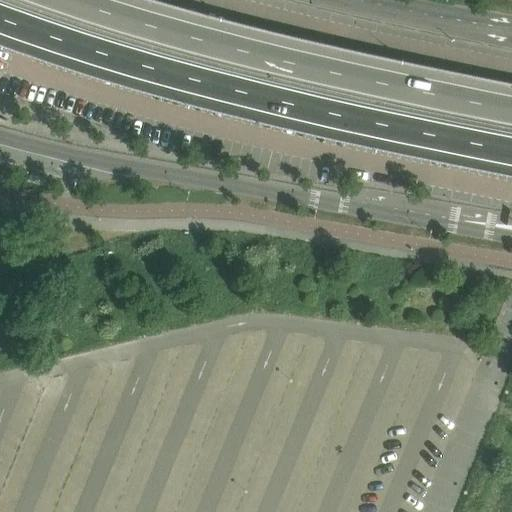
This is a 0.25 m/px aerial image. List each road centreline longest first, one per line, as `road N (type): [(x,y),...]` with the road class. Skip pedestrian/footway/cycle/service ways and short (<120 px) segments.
road 1 (primary): [(0,12),(190,73),(511,149)]
road 2 (primary): [(0,137),(35,150),(511,236)]
road 3 (motorway): [(511,109),(308,65),(84,0)]
road 4 (primary): [(511,23),(367,0)]
